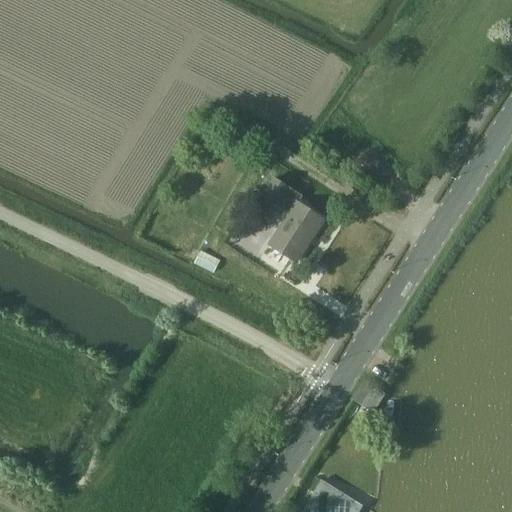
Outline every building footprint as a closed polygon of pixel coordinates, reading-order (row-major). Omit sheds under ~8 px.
[(323,220),(298,203),(302,196),(275,177),(262,195),(290,212),(269,244),(296,261),(323,220)] [(190,253),(204,228),(192,222),(178,247),(190,253)] [(194,264),(214,273),(220,260),(200,251),(194,264)] [(372,385),(365,381),(353,400),(360,404),(372,385)] [(322,479),(302,510),(305,511),(358,511),(363,505),(322,479)]
